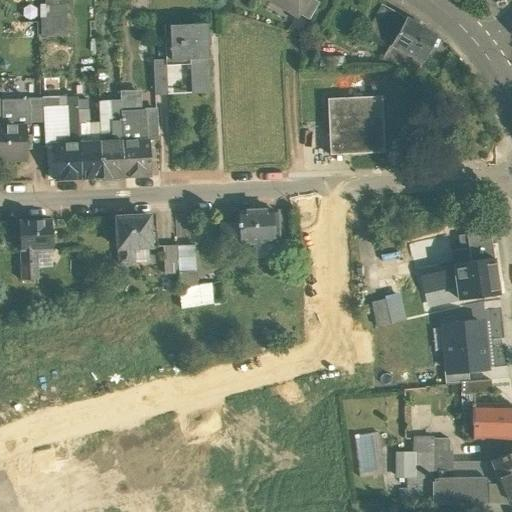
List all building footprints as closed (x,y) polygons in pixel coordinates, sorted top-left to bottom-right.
[(59,3),(59,0),(41,0),(42,35),(67,34),(66,3),(59,3)] [(306,0),(266,0),(296,17),(306,0)] [(405,19),(381,5),(363,37),(388,51),(390,46),(405,19)] [(437,37),(405,19),(390,46),(399,51),(396,55),(414,65),(416,61),(422,64),(437,37)] [(207,24),(169,26),(170,42),(165,43),(166,61),(166,62),(167,62),(190,61),(192,95),(210,94),(207,24)] [(166,61),(153,61),(154,97),(168,96),(167,62),(166,62),(166,61)] [(136,92),(120,93),(120,103),(121,113),(137,112),(136,92)] [(382,97),(327,100),(330,156),(384,154),(382,97)] [(64,98),(42,99),(43,110),(64,109),(64,98)] [(77,98),(67,98),(68,123),(78,122),(78,111),(77,98)] [(42,99),(28,100),(29,122),(43,121),(42,99)] [(98,100),(91,101),(91,110),(99,110),(99,103),(98,100)] [(120,103),(99,103),(99,110),(100,143),(122,142),(121,122),(121,113),(120,103)] [(88,123),(88,110),(78,111),(78,122),(78,124),(88,123)] [(137,112),(121,113),(121,122),(132,121),(132,123),(138,122),(137,112)] [(156,112),(144,112),(146,136),(157,135),(156,112)] [(132,121),(121,122),(122,142),(133,142),(132,123),(132,121)] [(78,122),(68,123),(69,145),(79,144),(78,124),(78,122)] [(88,123),(78,124),(79,144),(90,144),(89,123),(88,123)] [(0,127),(0,158),(8,158),(8,160),(26,160),(25,127),(0,127)] [(133,142),(122,142),(123,177),(151,176),(149,141),(133,142)] [(122,142),(100,143),(102,178),(123,177),(122,142)] [(90,144),(79,144),(81,179),(102,178),(100,143),(90,144)] [(69,145),(52,145),(54,181),(81,179),(79,144),(69,145)] [(272,210),(239,212),(240,224),(241,245),(273,243),(273,239),(279,239),(279,231),(273,231),(272,210)] [(150,216),(117,218),(119,250),(135,249),(158,248),(157,233),(151,234),(150,216)] [(50,221),(18,222),(19,252),(36,251),(52,250),(50,221)] [(240,224),(221,225),(222,246),(241,245),(240,224)] [(489,230),(459,236),(461,250),(451,251),(453,264),(454,264),(493,258),(489,230)] [(178,274),(179,289),(195,287),(192,245),(177,246),(178,274)] [(177,246),(164,246),(165,274),(178,274),(177,246)] [(135,249),(119,250),(119,264),(135,264),(135,249)] [(36,251),(19,252),(20,280),(37,280),(36,251)] [(493,258),(454,264),(459,299),(459,300),(498,295),(493,258)] [(453,264),(420,273),(428,306),(459,299),(454,264),(453,264)] [(195,287),(179,289),(181,310),(212,305),(210,284),(195,287)] [(400,296),(384,299),(390,324),(406,321),(400,296)] [(390,324),(384,299),(371,302),(376,327),(390,324)] [(468,370),(486,368),(481,324),(445,328),(450,372),(468,370)] [(469,381),(468,370),(445,372),(446,384),(469,381)] [(490,381),(460,384),(461,396),(491,393),(490,381)] [(510,406),(472,405),(473,440),(511,441),(510,406)] [(379,433),(364,434),(365,450),(362,450),(363,471),(381,470),(379,433)] [(448,440),(414,439),(413,478),(407,478),(407,495),(407,504),(432,504),(431,482),(451,482),(451,452),(448,452),(448,440)] [(511,454),(490,462),(507,504),(508,505),(511,503),(511,454)] [(451,482),(431,482),(432,504),(460,504),(485,504),(489,504),(489,486),(489,484),(484,482),(451,482)] [(507,504),(500,486),(489,486),(489,504),(507,504)]
